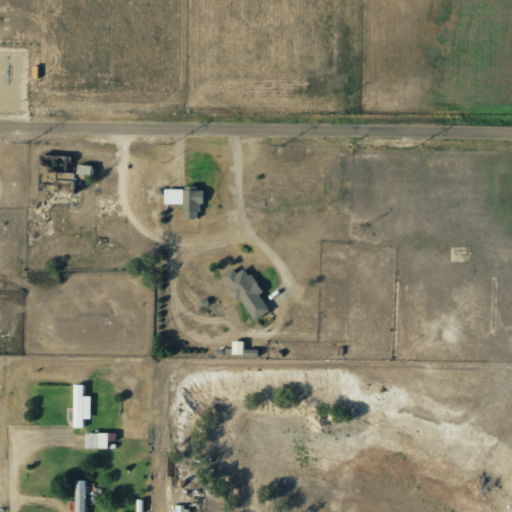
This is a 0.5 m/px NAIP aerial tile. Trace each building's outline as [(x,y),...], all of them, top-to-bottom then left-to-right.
[(66,155),(40,155),(39,191),(74,192),(74,172),(66,172),(66,155)] [(184,204),(184,219),(197,218),(197,204),(202,204),(202,189),(164,190),(165,204),(184,204)] [(270,311),(259,294),(262,292),(246,267),(236,273),(233,268),(223,275),(252,321),(270,311)] [(232,354),(244,354),(244,341),(233,340),(232,354)] [(85,384),(74,384),(74,427),(85,428),(85,418),(91,419),(92,396),(85,396),(85,384)] [(115,433),(86,432),(86,448),(109,448),(109,440),(115,441),(115,433)] [(75,511),(85,511),(86,480),(76,480),(75,511)]
